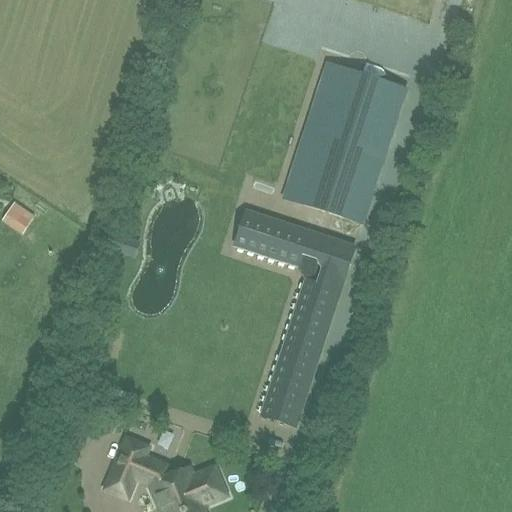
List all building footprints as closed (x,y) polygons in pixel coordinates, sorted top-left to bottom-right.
[(329,65),(285,200),(362,225),(406,90),(329,65)] [(27,229),(35,218),(14,204),(7,215),(27,229)] [(262,417),(296,428),(354,249),(247,213),(235,248),(298,268),(306,282),(262,417)] [(112,250),(126,255),(130,242),(116,237),(112,250)] [(326,351),(339,351),(339,337),(327,337),(326,351)] [(147,449),(127,440),(106,491),(127,500),(137,474),(154,481),(155,484),(150,486),(158,506),(161,505),(163,511),(203,511),(227,501),(214,469),(192,478),(189,470),(171,477),(166,468),(144,458),(147,449)]
